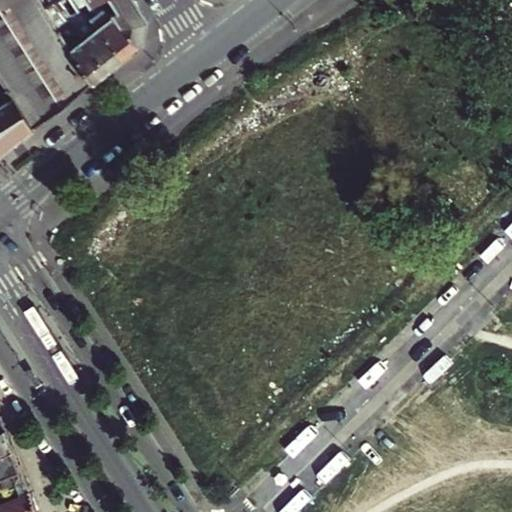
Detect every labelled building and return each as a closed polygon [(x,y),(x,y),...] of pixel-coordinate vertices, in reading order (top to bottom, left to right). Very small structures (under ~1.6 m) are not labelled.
[(0,0),(0,76),(0,77),(33,127),(91,81),(56,27),(49,16),(43,8),(38,0),(0,0)] [(74,12),(67,0),(58,0),(61,4),(66,10),(70,15),(74,12)] [(75,0),(80,8),(84,6),(93,0),(75,0)] [(138,44),(103,0),(93,0),(84,6),(123,56),(138,44)] [(146,17),(135,0),(103,0),(138,44),(142,41),(146,17)] [(54,1),(43,8),(49,16),(60,9),(58,6),(54,1)] [(61,4),(58,6),(60,9),(63,12),(66,10),(61,4)] [(123,56),(84,6),(80,8),(74,12),(70,15),(77,22),(73,26),(107,68),(123,56)] [(107,68),(73,26),(68,19),(56,27),(91,81),(107,68)] [(33,127),(0,77),(0,118),(14,141),(33,127)] [(0,152),(14,141),(0,118),(0,152)] [(0,457),(15,451),(7,430),(0,433),(0,457)] [(0,481),(24,472),(15,451),(0,457),(0,481)] [(0,503),(0,511),(40,511),(32,491),(0,503)]
